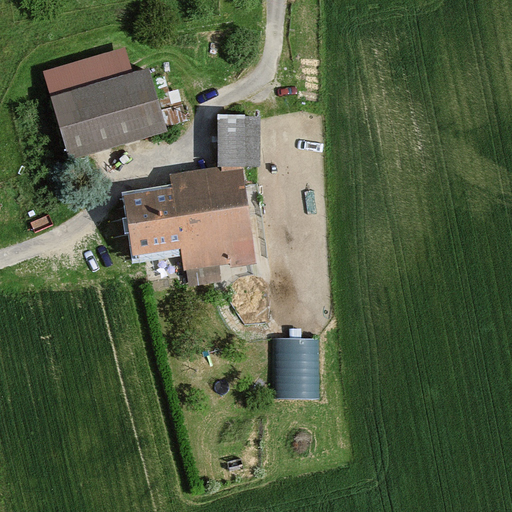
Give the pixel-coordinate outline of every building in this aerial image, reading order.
[(132,81),(124,56),(47,79),(55,104),(132,81)] [(166,136),(148,76),(132,81),(55,104),(43,107),(61,167),(166,136)] [(260,122),(222,124),(223,170),(248,170),(261,169),(260,122)] [(177,194),(129,201),(138,263),(183,256),(186,274),(262,263),(248,170),(223,170),(175,179),(177,194)] [(317,395),(319,335),(279,334),(278,394),(317,395)]
